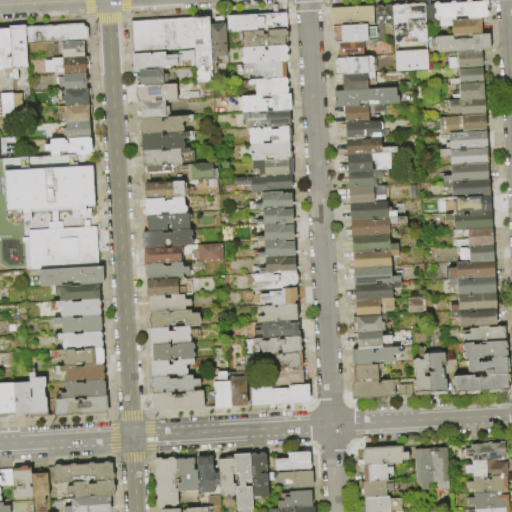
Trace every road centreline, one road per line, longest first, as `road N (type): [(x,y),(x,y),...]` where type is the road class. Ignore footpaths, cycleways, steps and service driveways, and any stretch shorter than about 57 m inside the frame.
road 1 (residential): [(305,0),(335,511)]
road 2 (residential): [(107,0),(132,437)]
road 3 (residential): [(511,415),(132,437)]
road 4 (residential): [(132,437),(0,445)]
